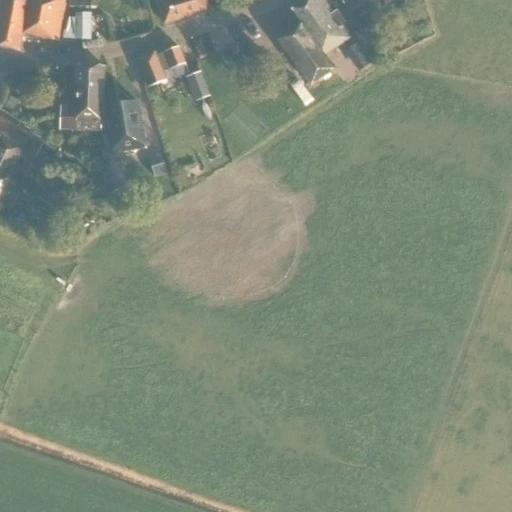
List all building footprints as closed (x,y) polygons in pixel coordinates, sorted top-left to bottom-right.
[(59,41),(67,0),(66,0),(4,0),(0,21),(0,46),(21,51),(24,34),(59,41)] [(158,0),(166,25),(210,11),(206,0),(158,0)] [(326,55),(352,37),(343,25),(346,22),(338,10),(334,13),(325,0),(316,0),(316,1),(315,0),(307,0),(293,10),(303,23),(279,40),(311,86),(335,69),(326,55)] [(372,9),(358,15),(366,31),(380,24),(372,9)] [(68,17),(64,38),(67,38),(91,39),(93,14),(77,13),(76,18),(68,17)] [(150,87),(167,81),(163,72),(174,69),(177,78),(190,73),(179,47),(166,52),(166,53),(157,56),(156,52),(139,59),(150,87)] [(268,62),(264,52),(256,55),(259,65),(268,62)] [(102,130),(105,67),(77,65),(75,108),(61,107),(60,129),(102,130)] [(197,102),(211,97),(202,72),(187,78),(197,102)] [(13,111),(18,100),(11,96),(5,107),(13,111)] [(108,154),(147,147),(139,102),(106,108),(110,130),(104,131),(108,154)] [(0,197),(10,178),(9,178),(17,161),(20,155),(34,161),(33,165),(43,170),(49,158),(38,152),(43,142),(0,117),(0,197)] [(127,185),(111,195),(125,215),(140,204),(127,185)]
